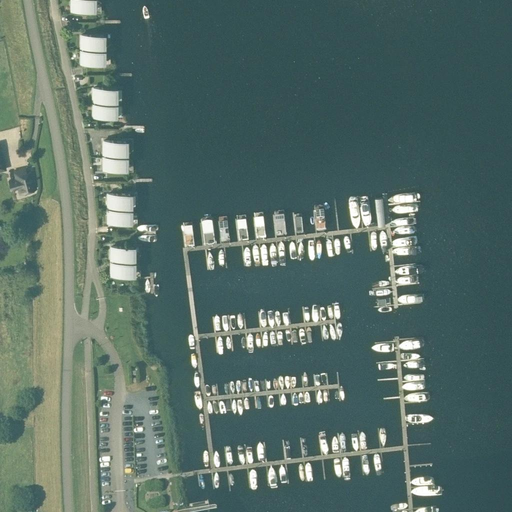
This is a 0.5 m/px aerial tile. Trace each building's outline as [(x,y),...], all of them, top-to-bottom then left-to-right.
[(101,12),(101,0),(71,0),(71,12),(101,12)] [(90,46),(110,46),(110,31),(80,31),(81,50),(89,50),(89,48),(90,48),(90,46)] [(111,65),(110,46),(90,46),(90,48),(89,48),(89,50),(81,50),(81,65),(111,65)] [(102,99),(123,99),(122,85),(93,85),(93,103),(101,103),(101,101),(102,101),(102,99)] [(123,119),(123,99),(102,99),(102,101),(101,101),(101,103),(93,103),(93,119),(123,119)] [(113,152),(133,152),(133,137),(103,137),(103,156),(112,156),(112,154),(113,154),(113,152)] [(133,171),(133,152),(113,152),(113,154),(112,154),(112,156),(103,156),(103,172),(133,171)] [(16,178),(9,180),(11,189),(19,187),(20,193),(37,189),(32,171),(27,173),(25,167),(14,170),(16,178)] [(117,205),(137,205),(137,191),(107,191),(107,209),(116,209),(116,207),(117,207),(117,205)] [(137,225),(137,205),(117,205),(117,207),(116,207),(116,209),(107,209),(107,225),(137,225)] [(120,258),(140,258),(140,244),(110,244),(110,262),(119,262),(119,260),(120,260),(120,258)] [(140,278),(140,258),(120,258),(120,260),(119,260),(119,262),(110,262),(111,278),(140,278)]
